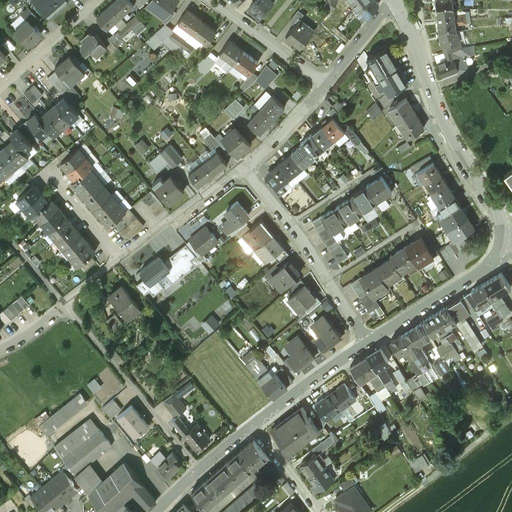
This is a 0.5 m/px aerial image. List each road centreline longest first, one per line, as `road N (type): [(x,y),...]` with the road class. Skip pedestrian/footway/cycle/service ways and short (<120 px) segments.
road 1 (residential): [(0,350),(240,167)]
road 2 (residential): [(393,0),(458,147),(496,210),(501,237)]
road 3 (residential): [(240,167),(365,342)]
road 4 (residential): [(501,237),(483,264),(365,342)]
road 5 (residential): [(323,85),(209,0)]
road 6 (residential): [(365,342),(252,426)]
road 7 (residential): [(252,426),(152,511)]
road 8 (residential): [(96,0),(0,88)]
